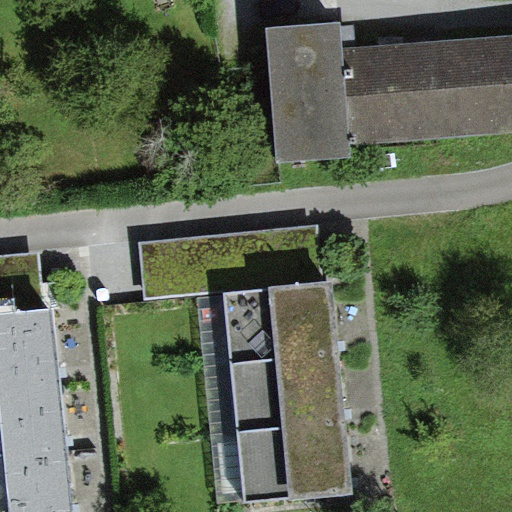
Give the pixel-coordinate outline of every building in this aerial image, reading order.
[(339,25),(269,31),(280,165),(360,158),(358,145),(511,132),(511,35),(341,49),(339,25)] [(312,227),(139,242),(145,298),(225,291),(317,283),(312,227)] [(39,255),(0,258),(0,313),(44,310),(39,255)] [(234,365),(339,354),(332,283),(317,283),(225,291),(234,365)] [(0,385),(60,380),(54,311),(44,310),(0,313),(0,385)] [(241,430),(346,419),(339,354),(234,365),(241,430)] [(0,453),(65,448),(60,380),(0,385),(0,453)] [(346,419),(241,430),(247,504),(354,490),(346,419)] [(69,511),(65,448),(0,453),(0,511),(69,511)]
